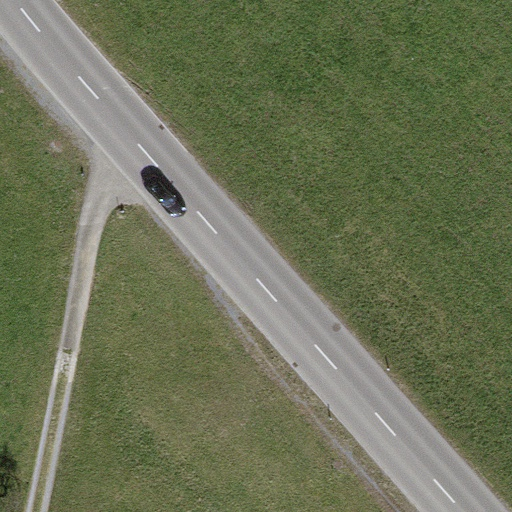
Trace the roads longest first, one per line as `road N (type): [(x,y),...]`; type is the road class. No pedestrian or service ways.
road 1 (secondary): [(18,0),(464,511)]
road 2 (track): [(45,511),(105,189),(147,150)]
